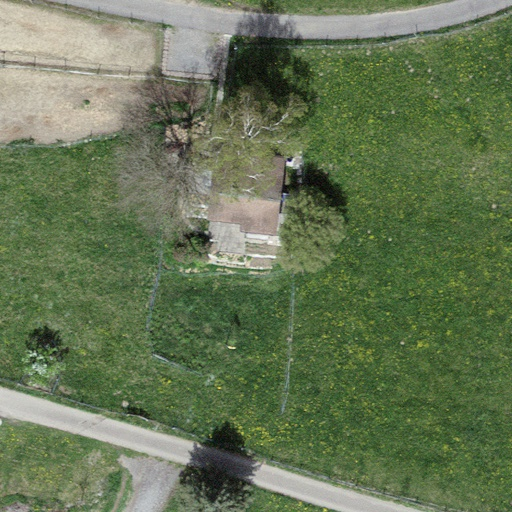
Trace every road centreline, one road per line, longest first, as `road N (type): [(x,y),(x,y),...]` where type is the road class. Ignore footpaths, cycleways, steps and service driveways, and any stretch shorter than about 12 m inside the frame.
road 1 (unclassified): [(383,511),(0,403)]
road 2 (track): [(452,0),(294,30),(157,16),(96,0)]
